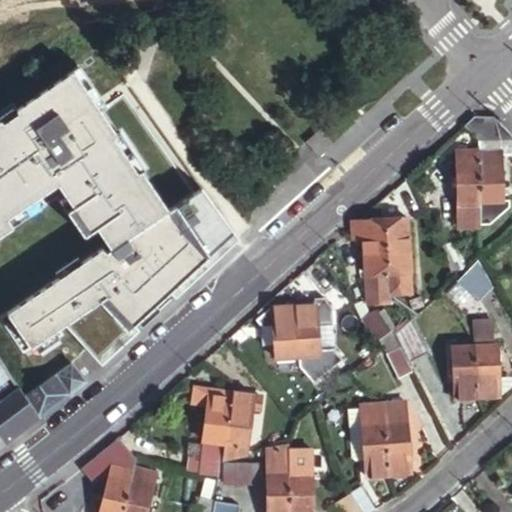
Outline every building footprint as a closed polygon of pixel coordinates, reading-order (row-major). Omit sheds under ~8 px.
[(77,73),(101,109),(108,104),(81,66),(18,109),(20,112),(77,73)] [(0,241),(18,229),(13,222),(44,200),(69,183),(78,196),(71,200),(95,235),(101,231),(115,252),(110,255),(107,251),(4,321),(25,353),(67,324),(100,358),(136,324),(140,321),(157,305),(172,291),(204,261),(171,211),(144,171),(141,174),(115,136),(118,134),(101,109),(77,73),(20,112),(22,116),(7,126),(4,123),(0,125),(0,241)] [(7,126),(22,116),(20,112),(16,106),(0,117),(4,123),(7,126)] [(484,116),(475,116),(465,126),(476,137),(476,150),(500,149),(501,153),(511,152),(511,136),(493,116),(484,116)] [(118,134),(115,136),(141,174),(144,171),(147,169),(122,131),(118,134)] [(480,202),(503,200),(501,153),(500,149),(476,150),(480,202)] [(479,226),(480,202),(476,150),(455,150),(459,225),(479,226)] [(177,296),(241,237),(204,186),(171,211),(204,261),(172,291),(177,296)] [(44,200),(13,222),(18,229),(50,208),(44,200)] [(95,235),(71,200),(65,204),(89,239),(95,235)] [(408,217),(387,219),(389,275),(389,296),(411,295),(408,217)] [(353,221),(353,228),(352,238),(364,239),(366,275),(389,275),(387,219),(361,220),(353,221)] [(478,257),(458,275),(442,290),(458,319),(493,286),(478,257)] [(389,275),(366,275),(367,305),(389,304),(389,296),(389,275)] [(297,302),(302,355),(324,352),(321,312),(325,312),(324,299),(297,302)] [(280,357),(302,355),(297,302),(275,304),(259,318),(268,328),(276,321),(280,357)] [(162,310),(157,305),(140,321),(145,326),(162,310)] [(384,339),(394,332),(383,316),(373,321),(384,339)] [(398,330),(411,360),(425,353),(409,320),(398,330)] [(136,324),(100,358),(105,364),(141,330),(136,324)] [(398,330),(386,341),(398,366),(411,360),(398,330)] [(477,399),(499,397),(495,344),(473,346),(477,399)] [(455,401),(477,399),(473,346),(452,347),(455,401)] [(89,381),(88,380),(73,365),(58,375),(24,398),(40,419),(77,390),(89,381)] [(0,448),(13,439),(40,419),(24,398),(12,379),(0,388),(0,448)] [(188,408),(206,410),(208,392),(191,391),(188,408)] [(202,443),(224,446),(231,395),(208,392),(206,410),(202,443)] [(231,395),(224,446),(246,448),(250,413),(252,398),(231,395)] [(408,424),(385,426),(389,475),(411,473),(408,424)] [(389,475),(385,426),(364,427),(366,465),(363,466),(363,475),(366,475),(367,478),(389,475)] [(185,475),(212,483),(213,467),(224,446),(202,443),(200,460),(186,459),(185,475)] [(224,446),(213,467),(246,455),(246,448),(224,446)] [(263,511),(286,511),(282,449),(282,446),(260,452),(263,511)] [(282,449),(286,511),(309,511),(304,448),(282,449)] [(123,511),(130,484),(127,483),(131,467),(111,462),(100,511),(123,511)] [(255,464),(218,467),(219,486),(250,483),(250,479),(256,479),(255,464)] [(132,485),(130,484),(123,511),(145,511),(154,473),(136,469),(132,485)] [(346,494),(360,511),(366,511),(373,507),(356,486),(346,494)] [(192,511),(209,511),(211,498),(194,497),(192,511)] [(211,498),(209,511),(234,511),(236,501),(211,498)]
